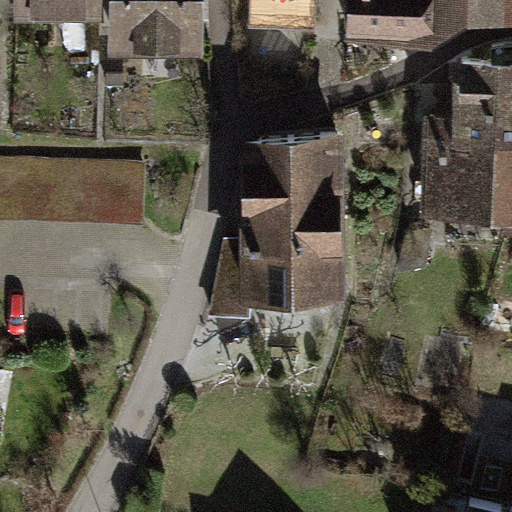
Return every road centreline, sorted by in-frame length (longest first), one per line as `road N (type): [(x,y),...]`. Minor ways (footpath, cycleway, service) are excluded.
road 1 (residential): [(212,141),(188,317),(92,511)]
road 2 (residential): [(212,141),(245,109),(416,77),(438,50),(471,31),(511,30)]
road 3 (residential): [(212,0),(212,141)]
